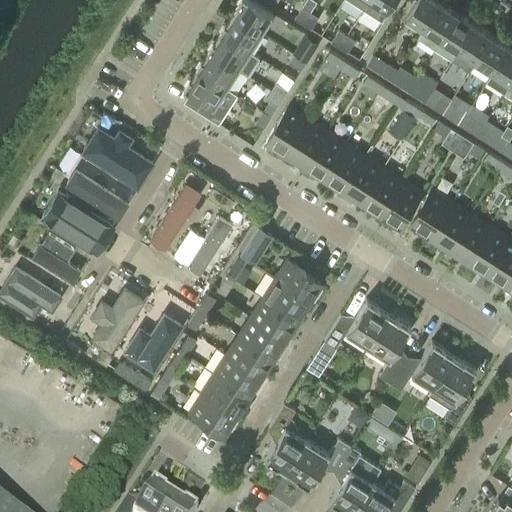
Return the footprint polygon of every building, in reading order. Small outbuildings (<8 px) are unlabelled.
[(262,33),(274,14),(251,0),(239,0),(237,4),(238,5),(232,14),(262,33)] [(349,0),(363,9),(368,0),(349,0)] [(368,0),(363,9),(382,21),(395,0),(368,0)] [(417,38),(418,38),(440,2),(437,0),(416,0),(404,20),(421,32),(417,38)] [(457,13),(440,2),(418,38),(435,49),(457,13)] [(303,23),(310,11),(302,6),(294,18),(303,23)] [(318,17),(310,11),(303,23),(311,28),(318,17)] [(475,24),(457,13),(435,49),(452,60),(475,24)] [(250,51),(262,33),(232,14),(226,23),(225,22),(219,32),(250,51)] [(475,61),(492,35),(475,24),(452,60),(469,71),(475,61)] [(331,41),(339,46),(347,35),(338,29),(331,41)] [(208,50),(239,70),(248,76),(260,57),(250,51),(219,32),(220,33),(215,41),(214,41),(208,50)] [(347,35),(339,46),(347,52),(355,40),(347,35)] [(509,46),(492,35),(475,61),(493,72),(509,46)] [(294,54),(306,61),(311,53),(299,46),(294,54)] [(511,47),(509,46),(493,72),(486,82),(503,93),(511,79),(511,47)] [(227,88),(239,70),(208,50),(207,51),(208,51),(203,59),(202,59),(196,68),(227,88)] [(330,50),(325,58),(339,67),(344,59),(330,50)] [(301,70),(306,61),(294,54),(289,62),(301,70)] [(366,63),(376,69),(379,64),(378,57),(372,54),(366,63)] [(354,65),(344,59),(339,67),(354,77),(360,69),(354,65)] [(382,74),(391,80),(397,69),(389,64),(382,74)] [(184,101),(218,123),(237,94),(227,88),(196,68),(195,69),(197,69),(191,78),(190,77),(184,87),(191,91),(184,101)] [(397,69),(391,80),(408,91),(415,81),(415,80),(397,69)] [(368,74),(363,83),(377,92),(383,84),(368,74)] [(511,79),(503,93),(511,98),(511,79)] [(408,91),(425,102),(431,91),(415,81),(408,91)] [(287,90),(276,83),(271,90),(283,98),(287,90)] [(377,92),(396,104),(401,95),(383,84),(377,92)] [(277,106),(283,98),(271,90),(266,99),(277,106)] [(433,107),(442,113),(452,98),(443,92),(440,97),(431,91),(425,102),(433,107)] [(466,113),(472,104),(455,94),(452,98),(442,113),(459,123),(466,113)] [(409,100),(403,109),(414,116),(419,107),(409,100)] [(287,150),(308,118),(288,105),(277,122),(278,127),(270,140),(273,142),(270,147),(282,154),(285,149),(287,150)] [(439,119),(419,107),(414,116),(433,128),(434,128),(439,119)] [(101,114),(91,108),(85,119),(94,125),(101,114)] [(263,128),(271,116),(263,111),(255,122),(263,128)] [(459,123),(468,129),(477,135),(483,124),(466,113),(459,123)] [(398,117),(389,131),(399,138),(408,124),(398,117)] [(327,130),(308,118),(287,150),(306,163),(327,130)] [(434,128),(445,135),(451,126),(439,119),(434,128)] [(500,135),(483,124),(477,135),(494,145),(500,135)] [(451,126),(445,135),(441,142),(464,156),(468,150),(473,141),(451,126)] [(136,188),(153,162),(131,147),(137,139),(121,129),(115,138),(99,127),(82,153),(136,188)] [(346,143),(327,130),(306,163),(325,175),(346,143)] [(502,151),(509,141),(500,135),(494,145),(502,151)] [(485,148),(473,141),(468,150),(479,157),(485,148)] [(364,154),(346,143),(325,175),(344,187),(364,154)] [(483,160),(498,170),(503,161),(489,152),(483,160)] [(384,167),(364,154),(344,187),(363,199),(384,167)] [(511,166),(503,161),(498,170),(511,178),(511,166)] [(42,186),(51,192),(64,171),(55,165),(48,176),(42,186)] [(402,179),(384,167),(363,199),(381,211),(402,179)] [(76,170),(66,186),(116,218),(126,202),(76,170)] [(422,192),(402,179),(381,211),(383,212),(380,217),(392,225),(395,220),(398,222),(406,209),(411,208),(422,192)] [(185,185),(149,239),(167,251),(203,196),(185,185)] [(213,186),(208,193),(206,196),(227,209),(233,199),(223,193),(213,186)] [(453,202),(448,199),(431,188),(420,205),(421,205),(422,210),(414,222),(417,224),(414,229),(426,237),(429,232),(432,234),(453,202)] [(42,220),(94,252),(111,226),(58,193),(42,220)] [(450,245),(471,213),(453,202),(432,234),(450,245)] [(468,257),(489,225),(471,213),(450,245),(468,257)] [(198,267),(214,277),(248,226),(232,215),(198,267)] [(217,224),(204,216),(192,236),(204,244),(217,224)] [(241,249),(238,254),(250,261),(261,242),(265,245),(272,234),(257,225),(254,229),(241,249)] [(468,257),(487,269),(508,237),(489,225),(468,257)] [(32,234),(20,253),(72,287),(85,268),(59,252),(66,242),(51,232),(44,242),(32,234)] [(0,250),(0,254),(8,259),(21,239),(12,233),(5,243),(0,250)] [(511,272),(511,239),(508,237),(487,269),(506,281),(511,272)] [(235,257),(225,273),(234,279),(244,263),(235,257)] [(275,277),(308,297),(313,300),(321,288),(316,285),(318,282),(305,274),(304,269),(287,258),(275,277)] [(62,299),(16,269),(0,293),(0,296),(45,325),(62,299)] [(234,279),(225,273),(216,288),(224,294),(234,279)] [(275,277),(262,297),(294,318),(308,297),(275,277)] [(92,341),(111,353),(144,302),(125,289),(113,308),(102,302),(90,321),(101,328),(92,341)] [(207,292),(197,308),(205,313),(216,297),(207,292)] [(262,297),(251,315),(283,336),(294,318),(262,297)] [(334,347),(344,331),(366,345),(386,313),(378,307),(378,306),(365,298),(351,321),(340,314),(323,340),(334,347)] [(205,313),(197,308),(188,322),(196,327),(205,313)] [(388,359),(378,374),(389,382),(405,356),(394,349),(409,326),(396,318),(396,319),(386,313),(366,345),(388,359)] [(153,374),(184,327),(165,314),(151,335),(141,328),(123,355),(153,374)] [(238,335),(270,355),(283,336),(251,315),(238,335)] [(187,333),(177,348),(186,354),(196,338),(187,333)] [(238,335),(226,354),(258,375),(270,355),(238,335)] [(400,389),(410,373),(432,387),(452,355),(443,349),(444,348),(431,340),(416,363),(405,356),(389,382),(400,389)] [(91,342),(85,351),(105,364),(111,355),(91,342)] [(186,354),(177,348),(167,364),(176,370),(186,354)] [(214,372),(246,393),(258,375),(226,354),(214,372)] [(462,360),(461,361),(452,355),(432,387),(453,401),(443,417),(454,424),(471,398),(460,391),(475,368),(462,360)] [(312,356),(305,368),(318,376),(322,368),(321,362),(312,356)] [(121,361),(115,371),(143,389),(144,389),(150,380),(121,361)] [(233,413),(246,393),(214,372),(201,392),(233,413)] [(159,374),(148,392),(149,392),(156,397),(168,380),(160,375),(159,374)] [(233,414),(233,413),(201,392),(189,411),(206,422),(211,420),(223,429),(225,426),(230,429),(238,417),(233,414)] [(306,439),(295,432),(296,430),(292,418),(290,416),(294,409),(283,402),(267,428),(278,435),(263,458),(276,466),(276,465),(285,471),(306,439)] [(364,425),(372,430),(377,421),(369,416),(364,425)] [(327,453),(306,439),(285,471),(294,477),(294,478),(307,486),(321,463),(332,470),(349,445),(337,437),(327,453)] [(342,507),(349,511),(351,511),(371,481),(350,467),(360,452),(349,445),(332,470),(343,477),(328,500),(341,508),(342,507)] [(412,466),(407,475),(417,482),(423,472),(412,466)] [(382,488),(371,481),(351,511),(382,511),(387,505),(397,511),(414,486),(403,479),(399,486),(388,480),(382,488)] [(163,511),(173,497),(164,491),(165,490),(152,482),(137,505),(126,498),(116,511),(163,511)] [(488,511),(511,511),(511,487),(511,488),(502,502),(497,498),(488,511)] [(194,511),(196,510),(183,502),(182,503),(173,497),(163,511),(194,511)]
